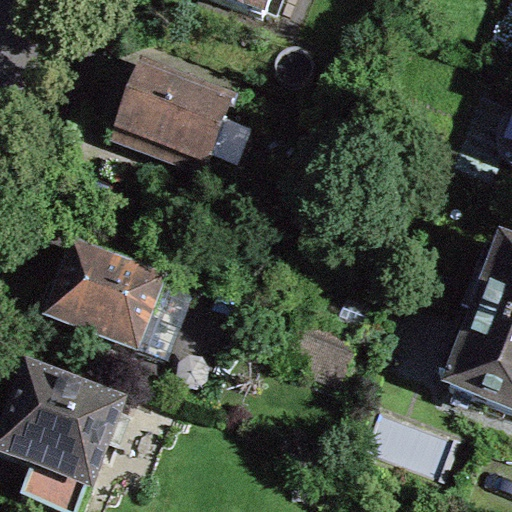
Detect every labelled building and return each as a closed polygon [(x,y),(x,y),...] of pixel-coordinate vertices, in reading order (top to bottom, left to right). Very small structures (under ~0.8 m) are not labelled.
[(212,0),(263,19),(270,0),(212,0)] [(203,175),(230,104),(145,72),(139,88),(131,107),(128,106),(122,107),(116,109),(112,113),(110,118),(109,125),(111,131),(115,136),(120,138),(118,143),(203,175)] [(103,235),(93,263),(153,286),(163,258),(103,235)] [(486,253),(462,315),(511,334),(511,254),(503,251),(500,259),(486,253)] [(153,286),(93,263),(76,256),(64,289),(60,287),(48,291),(43,304),(50,315),(53,316),(51,322),(135,355),(161,288),(153,286)] [(511,334),(462,315),(440,379),(453,384),(450,392),(511,415),(511,334)] [(302,319),(291,348),(318,358),(310,376),(340,388),(358,341),(302,319)] [(48,511),(79,511),(118,411),(30,377),(8,435),(0,455),(34,469),(21,502),(48,511)]
